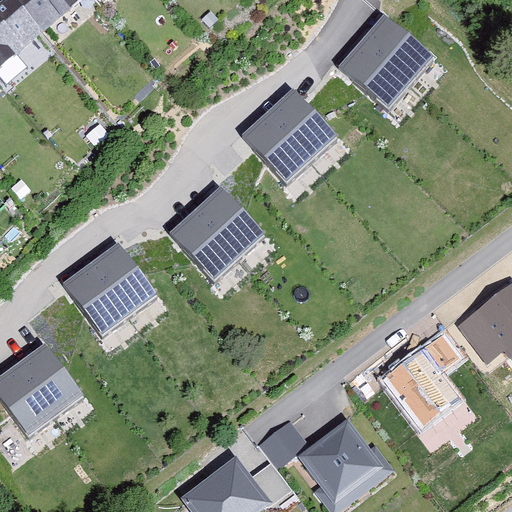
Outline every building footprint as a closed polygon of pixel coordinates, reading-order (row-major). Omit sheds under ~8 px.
[(0,70),(82,0),(4,0),(0,4),(0,70)] [(386,13),(337,70),(386,112),(435,55),(386,13)] [(294,90),(243,137),(287,185),(338,138),(294,90)] [(221,187),(171,233),(215,280),(265,234),(221,187)] [(120,244),(64,284),(104,338),(159,299),(120,244)] [(511,285),(460,323),(495,364),(511,348),(511,285)] [(441,338),(384,383),(423,431),(461,401),(442,377),(461,362),(441,338)] [(46,345),(0,378),(0,398),(29,439),(84,399),(46,345)] [(347,418),(296,460),(333,504),(384,461),(347,418)] [(249,459),(197,505),(202,511),(271,511),(285,500),(249,459)]
